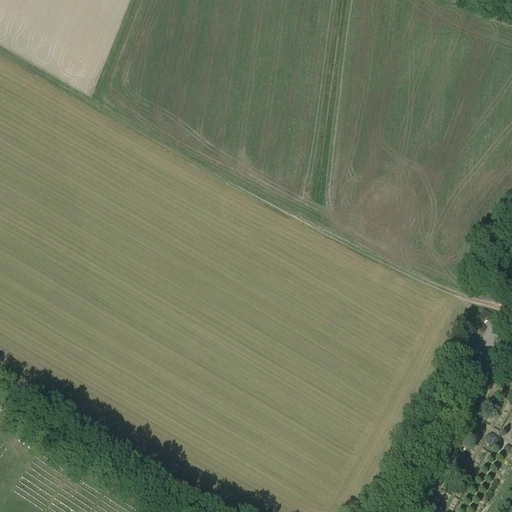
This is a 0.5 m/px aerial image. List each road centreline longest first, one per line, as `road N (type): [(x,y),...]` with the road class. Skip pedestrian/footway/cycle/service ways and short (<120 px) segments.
road 1 (track): [(500,306),(314,226),(0,51)]
road 2 (unclassified): [(404,511),(478,377),(511,342)]
